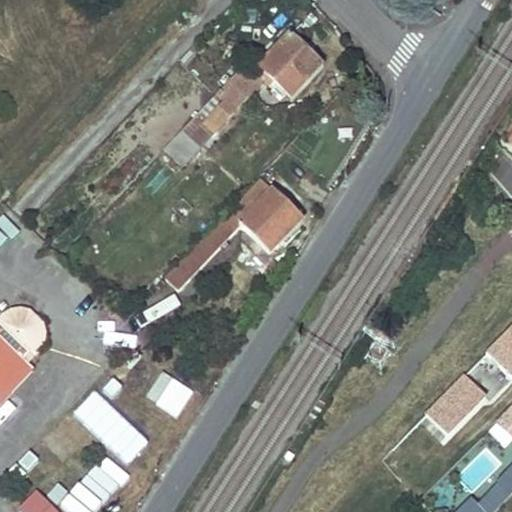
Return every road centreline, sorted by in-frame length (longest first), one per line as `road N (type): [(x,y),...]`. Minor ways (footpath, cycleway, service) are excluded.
road 1 (unclassified): [(154,511),(431,74)]
road 2 (unknown): [(216,0),(0,234)]
road 3 (unknown): [(0,241),(86,340),(76,366),(0,454)]
